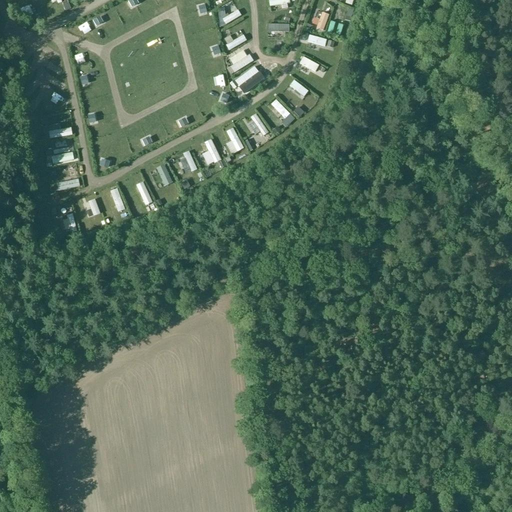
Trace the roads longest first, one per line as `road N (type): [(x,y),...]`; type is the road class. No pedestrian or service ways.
road 1 (track): [(12,287),(21,319),(55,347),(126,326),(217,281),(277,280),(384,248),(462,204),(511,155)]
road 2 (track): [(0,3),(22,37),(48,31),(64,50),(88,176),(102,182),(278,80),(309,0)]
road 3 (track): [(0,291),(194,227),(287,171),(352,110),(388,0)]
